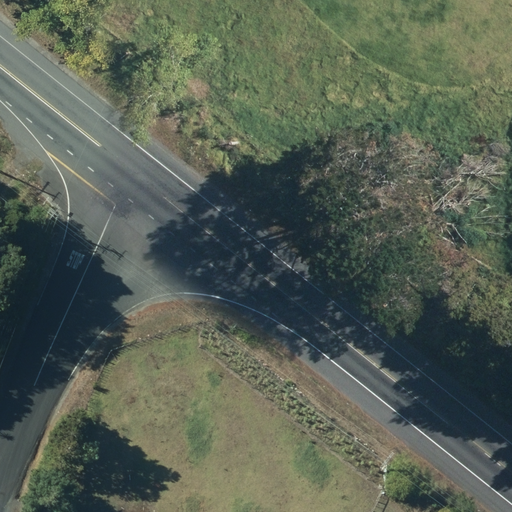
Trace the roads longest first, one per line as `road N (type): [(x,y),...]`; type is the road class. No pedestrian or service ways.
road 1 (primary): [(511,475),(141,178)]
road 2 (residential): [(0,465),(116,207),(141,178)]
road 3 (primary): [(141,178),(0,65)]
